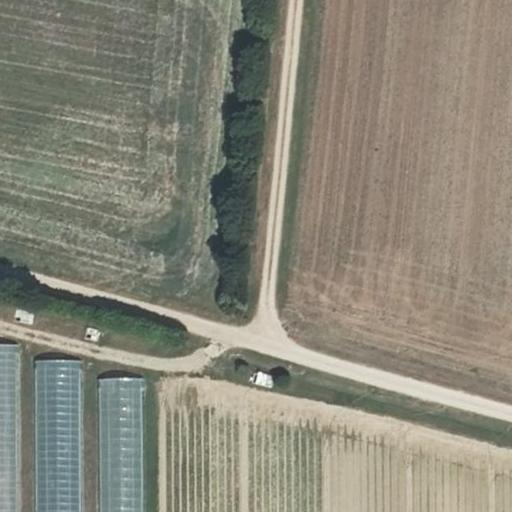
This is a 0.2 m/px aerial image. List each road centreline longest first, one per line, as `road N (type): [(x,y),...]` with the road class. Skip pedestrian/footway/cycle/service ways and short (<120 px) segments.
road 1 (track): [(511,408),(0,274)]
road 2 (track): [(255,338),(292,0)]
